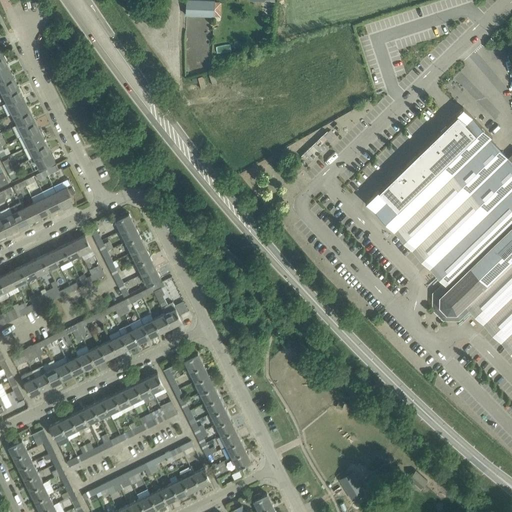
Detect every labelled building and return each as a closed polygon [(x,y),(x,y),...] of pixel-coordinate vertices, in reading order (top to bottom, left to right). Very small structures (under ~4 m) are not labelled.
[(214,0),(210,0),(186,0),(186,15),(214,16),(214,0)] [(0,78),(12,73),(6,62),(0,65),(0,78)] [(199,97),(209,96),(215,96),(214,92),(235,90),(233,72),(212,74),(212,79),(197,80),(199,97)] [(0,86),(2,91),(17,84),(12,73),(0,78),(0,86)] [(8,102),(22,95),(17,84),(2,91),(8,102)] [(230,101),(231,110),(288,103),(287,94),(230,101)] [(13,113),(28,106),(22,95),(8,102),(13,113)] [(19,124),(33,116),(28,106),(13,113),(19,124)] [(368,200),(365,201),(394,232),(398,228),(451,283),(439,295),(439,305),(446,313),(457,313),(469,302),(511,346),(511,152),(508,157),(490,139),(492,137),(463,107),(456,114),(457,115),(441,130),(388,181),(379,190),(379,189),(368,200)] [(24,134),(38,127),(33,116),(19,124),(24,134)] [(304,159),(340,141),(330,123),(295,140),(304,159)] [(29,145),(44,138),(43,138),(45,137),(42,131),(41,132),(38,127),(24,134),(29,145)] [(35,156),(49,149),(44,138),(29,145),(35,156)] [(40,167),(54,160),(54,159),(55,159),(53,153),(51,154),(49,149),(35,156),(40,167)] [(7,170),(13,167),(8,158),(3,161),(7,170)] [(45,169),(48,175),(59,169),(56,164),(45,169)] [(7,170),(12,178),(17,176),(13,167),(7,170)] [(39,179),(48,175),(45,169),(36,174),(39,179)] [(0,186),(9,182),(8,180),(3,171),(0,172),(0,186)] [(26,185),(35,181),(32,175),(23,180),(26,185)] [(63,205),(75,200),(71,193),(74,191),(75,193),(76,193),(69,179),(68,179),(71,184),(67,185),(56,191),(63,205)] [(19,189),(26,185),(23,180),(16,183),(19,189)] [(4,196),(13,191),(11,186),(2,190),(4,196)] [(52,211),(63,205),(56,191),(45,196),(52,211)] [(41,216),(52,211),(45,196),(34,202),(41,216)] [(30,221),(23,207),(20,201),(10,206),(20,227),(30,221)] [(30,221),(41,216),(34,202),(23,207),(30,221)] [(9,232),(20,227),(10,206),(0,210),(0,214),(9,232)] [(129,212),(128,213),(127,211),(122,214),(123,215),(115,219),(121,230),(135,223),(129,212)] [(0,236),(9,232),(0,214),(0,236)] [(126,241),(140,234),(135,223),(121,230),(126,241)] [(98,243),(102,241),(96,228),(92,231),(98,243)] [(81,253),(92,248),(85,234),(74,239),(81,253)] [(131,252),(145,245),(140,234),(126,241),(131,252)] [(70,258),(81,253),(74,239),(64,244),(70,258)] [(107,250),(102,241),(98,243),(102,252),(107,250)] [(60,264),(70,258),(64,244),(53,250),(60,264)] [(137,263),(150,256),(145,245),(131,252),(137,263)] [(49,269),(60,264),(53,250),(42,255),(49,269)] [(108,265),(113,263),(107,250),(102,252),(108,265)] [(38,275),(49,269),(42,255),(31,260),(38,275)] [(142,273),(156,266),(150,256),(137,263),(142,273)] [(27,280),(38,275),(31,260),(20,266),(27,280)] [(113,274),(118,272),(113,263),(108,265),(113,274)] [(17,285),(27,280),(20,266),(10,271),(17,285)] [(147,284),(161,278),(156,266),(142,273),(147,284)] [(105,274),(103,269),(98,271),(96,267),(91,270),(90,270),(92,275),(97,272),(99,277),(105,274)] [(0,278),(6,291),(17,285),(10,271),(0,275),(0,278)] [(123,281),(118,272),(113,274),(118,283),(123,281)] [(123,281),(118,283),(124,296),(129,293),(123,281)] [(72,290),(79,287),(76,282),(70,285),(72,290)] [(143,296),(154,290),(159,288),(156,283),(141,291),(143,296)] [(62,295),(59,291),(56,285),(47,290),(49,295),(48,296),(50,301),(62,295)] [(62,295),(72,290),(70,285),(59,291),(62,295)] [(132,301),(143,296),(141,291),(130,297),(132,301)] [(40,306),(37,298),(34,294),(29,297),(32,303),(27,306),(25,302),(24,302),(29,311),(40,306)] [(127,304),(132,301),(130,297),(119,302),(125,314),(130,311),(127,304)] [(188,310),(183,300),(176,304),(180,314),(188,310)] [(162,306),(165,312),(171,326),(182,320),(173,301),(162,306)] [(18,317),(29,311),(24,302),(20,304),(18,303),(13,306),(18,317)] [(119,316),(125,314),(119,302),(108,307),(111,312),(116,309),(119,316)] [(3,324),(18,317),(13,306),(3,310),(4,312),(3,312),(6,317),(1,319),(3,324)] [(105,315),(111,312),(108,307),(98,312),(103,322),(107,320),(105,315)] [(97,325),(103,322),(98,312),(87,318),(89,322),(95,320),(97,325)] [(161,331),(171,326),(165,312),(154,318),(161,331)] [(84,325),(89,322),(87,318),(76,323),(83,338),(82,334),(87,332),(84,325)] [(150,337),(161,331),(154,318),(143,323),(150,337)] [(83,338),(76,323),(65,328),(68,333),(73,330),(78,341),(83,338)] [(139,342),(150,337),(143,323),(132,328),(139,342)] [(61,336),(68,333),(65,328),(54,334),(57,338),(61,336)] [(128,347),(139,342),(132,328),(122,334),(128,347)] [(62,348),(57,338),(54,334),(44,339),(46,344),(52,341),(56,351),(62,348)] [(117,352),(128,347),(122,334),(111,339),(117,352)] [(33,344),(39,356),(44,353),(41,346),(46,344),(44,339),(33,344)] [(107,358),(117,352),(111,339),(100,344),(107,358)] [(28,361),(39,356),(33,344),(17,352),(20,357),(24,354),(27,360),(28,361)] [(96,363),(107,358),(100,344),(89,349),(96,363)] [(89,349),(78,355),(85,368),(86,368),(87,370),(92,368),(91,365),(96,363),(89,349)] [(16,365),(27,360),(24,354),(20,357),(17,352),(11,355),(16,365)] [(203,363),(198,352),(192,355),(191,353),(193,352),(192,352),(178,358),(179,359),(183,357),(190,370),(203,363)] [(4,368),(8,366),(3,355),(0,356),(0,362),(1,362),(4,368)] [(74,374),(85,368),(78,355),(68,360),(74,374)] [(62,363),(57,365),(64,379),(74,374),(68,360),(62,363)] [(175,377),(180,374),(175,363),(164,369),(170,380),(175,377)] [(195,381),(209,374),(203,363),(190,370),(195,381)] [(41,373),(35,376),(42,389),(53,384),(46,371),(43,364),(38,367),(41,373)] [(53,384),(64,379),(57,365),(46,371),(53,384)] [(8,366),(4,368),(0,369),(0,376),(6,373),(9,379),(14,376),(8,366)] [(31,395),(42,389),(32,370),(21,375),(31,395)] [(153,391),(164,385),(158,372),(147,377),(153,391)] [(209,374),(195,381),(201,391),(214,385),(209,374)] [(22,392),(14,376),(9,379),(17,394),(22,392)] [(143,396),(153,391),(147,377),(136,383),(143,396)] [(178,383),(176,379),(175,377),(170,380),(170,381),(172,381),(177,390),(180,388),(188,384),(185,379),(178,383)] [(132,401),(143,396),(136,383),(125,388),(132,401)] [(206,402),(219,396),(214,385),(201,391),(206,402)] [(121,407),(132,401),(125,388),(114,393),(121,407)] [(185,399),(182,393),(180,388),(177,390),(179,394),(177,395),(180,401),(185,399)] [(110,412),(121,407),(114,393),(104,399),(110,412)] [(211,413),(225,406),(219,396),(206,402),(211,413)] [(100,417),(110,412),(104,399),(93,404),(100,417)] [(190,410),(188,406),(185,399),(180,401),(183,408),(185,412),(190,410)] [(159,406),(163,413),(165,418),(178,412),(172,400),(159,406)] [(89,423),(100,417),(93,404),(82,409),(89,423)] [(191,423),(200,418),(202,417),(199,411),(200,410),(198,406),(190,410),(185,412),(191,423)] [(217,424),(230,417),(225,406),(211,413),(217,424)] [(78,428),(89,423),(82,409),(71,414),(78,428)] [(163,413),(160,415),(157,409),(151,412),(156,423),(165,418),(163,413)] [(145,429),(156,423),(151,412),(140,418),(143,423),(142,424),(145,429)] [(67,433),(78,428),(71,414),(61,420),(67,433)] [(222,434),(235,428),(230,417),(217,424),(222,434)] [(196,434),(205,429),(200,418),(191,423),(196,434)] [(56,439),(67,433),(61,420),(49,425),(56,439)] [(137,426),(136,424),(135,421),(129,424),(132,429),(134,434),(145,429),(142,424),(137,426)] [(49,440),(43,428),(44,428),(43,427),(32,433),(32,434),(39,430),(44,442),(49,440)] [(227,445),(241,439),(235,428),(222,434),(227,445)] [(123,439),(134,434),(132,429),(121,434),(123,439)] [(202,444),(206,442),(210,440),(205,429),(196,434),(202,444)] [(113,444),(111,439),(107,433),(102,436),(105,442),(100,445),(102,449),(113,444)] [(113,444),(123,439),(121,434),(111,439),(113,444)] [(28,450),(27,448),(22,439),(15,442),(14,440),(9,443),(10,444),(9,445),(14,456),(28,450)] [(232,456),(246,449),(241,439),(227,445),(232,456)] [(54,450),(49,441),(49,440),(44,442),(49,453),(54,450)] [(196,449),(194,444),(191,440),(180,445),(185,454),(187,458),(190,456),(189,452),(196,449)] [(100,445),(94,448),(91,441),(86,443),(92,454),(102,449),(100,445)] [(214,445),(209,448),(206,442),(202,444),(207,455),(217,450),(214,445)] [(81,460),(92,454),(86,443),(80,446),(83,453),(79,455),(81,460)] [(174,460),(185,454),(180,445),(169,451),(174,460)] [(245,463),(251,460),(246,449),(232,456),(239,469),(234,471),(235,472),(248,465),(246,466),(245,463)] [(19,467),(33,461),(28,450),(14,456),(19,467)] [(55,463),(60,461),(54,450),(49,453),(55,463)] [(163,465),(174,460),(169,451),(159,456),(161,460),(163,465)] [(69,466),(81,460),(79,455),(67,461),(69,466)] [(156,463),(161,460),(159,456),(148,461),(154,472),(159,470),(156,463)] [(218,477),(222,475),(229,471),(223,460),(217,463),(216,462),(211,464),(218,477)] [(25,478),(38,471),(33,461),(19,467),(25,478)] [(65,472),(62,467),(60,461),(55,463),(57,468),(52,471),(55,476),(60,474),(65,472)] [(148,475),(154,472),(148,461),(138,466),(140,471),(145,468),(148,475)] [(140,471),(138,466),(127,471),(132,483),(143,477),(140,471)] [(200,485),(194,472),(190,466),(180,472),(183,477),(190,491),(200,485)] [(200,485),(211,480),(205,467),(194,472),(200,485)] [(371,477),(360,470),(354,479),(369,489),(374,482),(369,479),(371,477)] [(30,489),(43,482),(38,471),(25,478),(30,489)] [(122,488),(132,483),(127,471),(117,477),(122,488)] [(65,485),(70,482),(65,472),(60,474),(65,485)] [(111,493),(122,488),(117,477),(105,482),(111,493)] [(179,496),(190,491),(183,477),(172,482),(179,496)] [(35,499),(49,493),(43,482),(30,489),(35,499)] [(75,494),(73,489),(70,482),(65,485),(68,491),(62,494),(64,498),(71,495),(71,496),(75,494)] [(104,497),(111,493),(105,482),(94,488),(96,492),(99,497),(103,495),(104,497)] [(168,501),(179,496),(172,482),(162,488),(168,501)] [(85,498),(96,492),(94,488),(83,493),(85,498)] [(157,507),(168,501),(162,488),(151,493),(157,507)] [(273,504),(267,493),(261,496),(260,493),(262,493),(262,492),(248,499),(253,497),(259,510),(273,504)] [(41,510),(54,504),(49,493),(35,499),(41,510)] [(147,511),(157,507),(151,493),(140,498),(147,511)] [(80,504),(77,498),(75,494),(71,496),(76,506),(80,504)] [(133,511),(146,511),(147,511),(140,498),(129,504),(133,511)]
